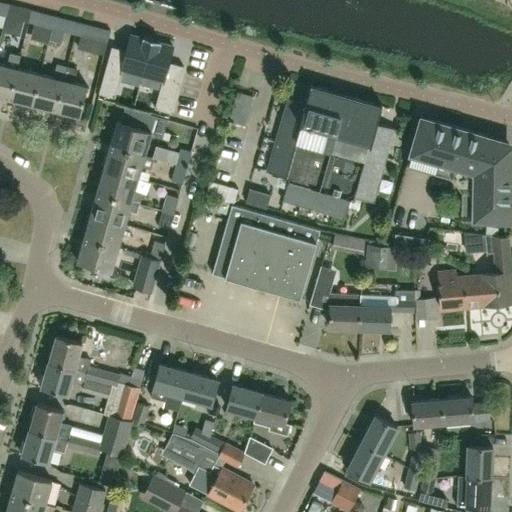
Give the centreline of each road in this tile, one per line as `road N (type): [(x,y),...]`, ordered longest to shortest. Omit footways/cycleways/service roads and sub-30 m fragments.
road 1 (residential): [(344,376),(32,287)]
road 2 (residential): [(511,118),(230,44)]
road 3 (residential): [(230,44),(61,0)]
road 4 (residential): [(511,360),(344,376)]
road 5 (residential): [(284,511),(344,376)]
road 6 (residential): [(0,161),(39,194),(47,213),(32,287)]
